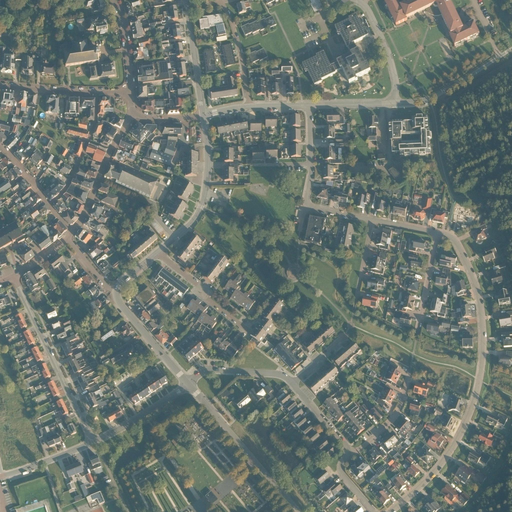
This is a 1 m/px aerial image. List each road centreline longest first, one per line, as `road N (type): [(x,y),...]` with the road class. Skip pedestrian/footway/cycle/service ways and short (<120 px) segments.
road 1 (residential): [(390,511),(451,448),(480,369),(476,288),(455,240),(437,233)]
road 2 (residential): [(94,441),(13,276)]
road 3 (secondary): [(297,511),(187,384)]
road 4 (secondary): [(156,252),(202,203),(202,115)]
road 5 (residential): [(72,233),(131,114)]
road 6 (tertiary): [(396,103),(437,95),(511,49)]
road 7 (residential): [(50,207),(80,162),(95,92)]
road 8 (residential): [(250,332),(156,252)]
road 9 (secondary): [(187,384),(117,302),(116,290)]
